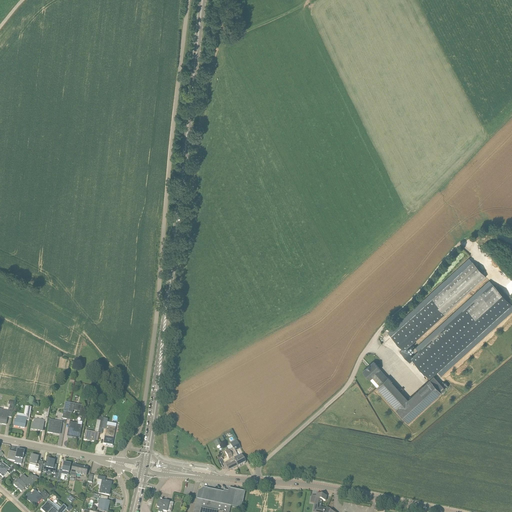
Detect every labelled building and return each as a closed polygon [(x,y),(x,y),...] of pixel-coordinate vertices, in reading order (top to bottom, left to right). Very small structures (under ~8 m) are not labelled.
[(406,350),(408,348),(485,275),(472,262),(391,337),(402,349),(400,352),(410,363),(413,360),(430,380),(464,348),(511,304),(488,284),(422,348),(412,357),(406,350)] [(373,376),(380,384),(386,379),(379,370),(380,369),(374,362),(370,365),(367,368),(363,372),(365,374),(365,375),(366,377),(368,377),(369,379),(373,376)] [(388,378),(386,379),(380,384),(376,388),(380,392),(392,382),(388,378)] [(430,380),(419,390),(430,402),(442,392),(430,380)] [(408,400),(396,410),(408,423),(430,402),(419,390),(408,400)] [(47,422),(50,404),(46,403),(43,415),(42,415),(42,416),(35,415),(35,419),(34,419),(33,422),(31,429),(42,431),(44,422),(47,422)] [(81,412),(82,405),(70,403),(68,412),(71,413),(72,413),(73,410),(81,412)] [(0,423),(6,425),(7,417),(11,418),(13,406),(9,406),(8,411),(0,409),(0,423)] [(26,420),(29,421),(31,407),(27,407),(26,415),(26,417),(17,416),(16,419),(15,419),(14,426),(24,428),(26,420)] [(102,429),(104,418),(98,416),(95,432),(85,430),(84,440),(97,442),(99,433),(102,434),(103,429),(102,429)] [(102,429),(103,429),(106,429),(103,444),(112,445),(116,427),(107,426),(108,419),(104,418),(102,429)] [(60,434),(61,425),(62,422),(58,422),(50,420),(48,432),(53,433),(53,432),(60,434)] [(79,439),(82,426),(78,425),(78,423),(70,421),(69,426),(67,435),(75,437),(75,438),(79,439)] [(240,447),(236,440),(230,443),(233,448),(235,450),(240,447)] [(238,456),(235,450),(233,448),(229,450),(237,467),(245,463),(241,455),(238,456)] [(22,460),(24,451),(17,450),(17,452),(10,451),(8,459),(15,461),(14,463),(21,464),(22,460)] [(228,472),(237,467),(229,450),(225,452),(230,462),(225,464),(222,459),(219,460),(223,469),(226,468),(228,472)] [(43,462),(37,461),(38,457),(31,456),(29,465),(28,469),(41,472),(43,462)] [(43,471),(45,472),(46,473),(47,474),(48,475),(49,475),(50,474),(51,474),(51,473),(55,474),(57,465),(54,465),(54,461),(48,460),(47,464),(44,463),(43,471)] [(0,474),(3,477),(7,472),(9,475),(16,467),(13,465),(10,469),(7,466),(2,463),(1,464),(0,463),(0,474)] [(68,476),(69,473),(70,464),(64,463),(62,471),(59,471),(57,481),(60,482),(61,474),(63,475),(68,476)] [(77,474),(86,476),(88,468),(73,465),(70,476),(76,478),(77,474)] [(22,491),(25,488),(27,490),(38,478),(34,476),(33,477),(31,475),(27,478),(23,475),(19,479),(18,479),(14,484),(22,491)] [(100,489),(99,493),(109,495),(112,482),(105,481),(105,478),(98,476),(98,479),(98,480),(97,485),(99,485),(98,488),(100,489)] [(229,511),(230,506),(241,508),(244,492),(229,489),(228,494),(203,488),(198,491),(198,494),(197,494),(193,511),(229,511)] [(35,506),(41,499),(44,501),(49,496),(45,491),(43,493),(42,492),(39,495),(33,489),(25,497),(35,506)] [(317,511),(324,511),(326,509),(320,508),(322,500),(325,501),(326,497),(316,495),(316,497),(312,496),(310,502),(315,503),(313,511),(318,511),(317,511)] [(101,511),(105,511),(107,511),(110,502),(100,499),(98,509),(101,509),(101,511)] [(165,501),(159,500),(157,507),(159,508),(158,511),(163,511),(164,511),(166,511),(170,511),(173,503),(165,501)] [(63,511),(67,508),(64,505),(61,508),(57,505),(56,505),(53,502),(51,505),(48,502),(41,509),(43,511),(45,511),(46,511),(63,511)]
